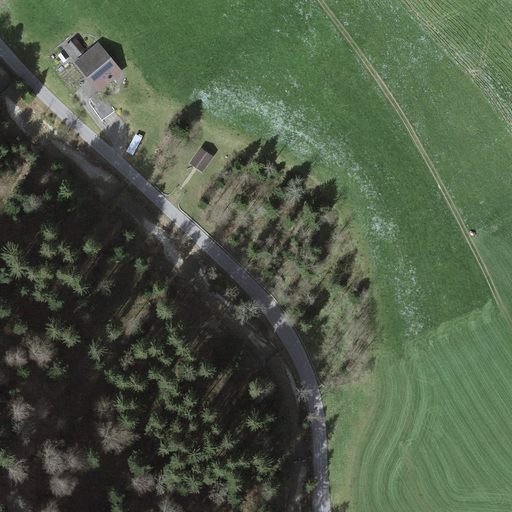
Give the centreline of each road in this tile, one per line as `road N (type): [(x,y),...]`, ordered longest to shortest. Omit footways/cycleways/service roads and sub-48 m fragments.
road 1 (unclassified): [(322,511),(314,399),(291,338),(233,269),(0,46)]
road 2 (track): [(491,285),(450,197),(320,0)]
